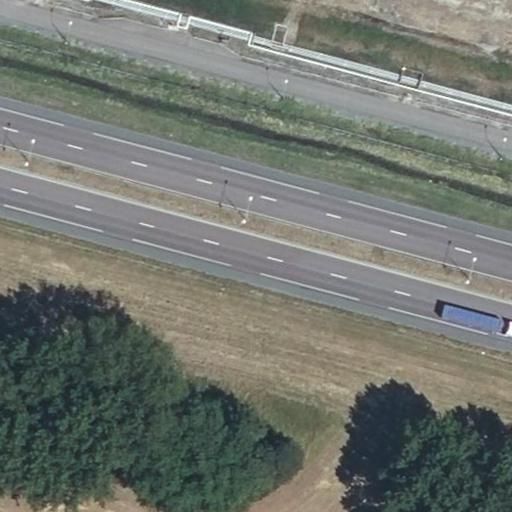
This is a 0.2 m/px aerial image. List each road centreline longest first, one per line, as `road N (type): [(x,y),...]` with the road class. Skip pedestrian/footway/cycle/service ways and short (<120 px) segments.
road 1 (secondary): [(511,262),(0,125)]
road 2 (secondary): [(0,198),(511,334)]
